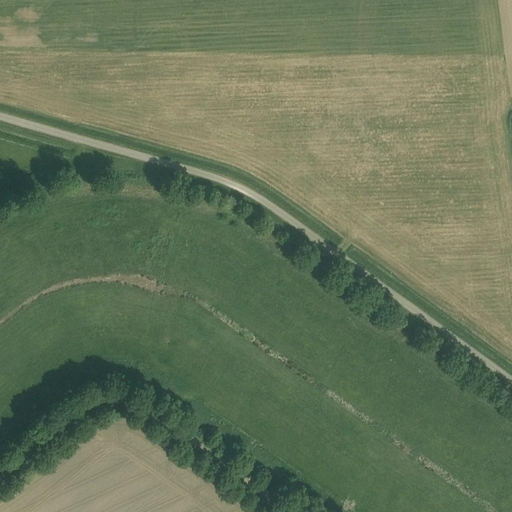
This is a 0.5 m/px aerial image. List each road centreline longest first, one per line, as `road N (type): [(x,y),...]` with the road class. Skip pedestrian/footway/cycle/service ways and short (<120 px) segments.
road 1 (unclassified): [(511,378),(261,196),(0,117)]
road 2 (unclassified): [(292,511),(130,399),(88,402),(0,473)]
